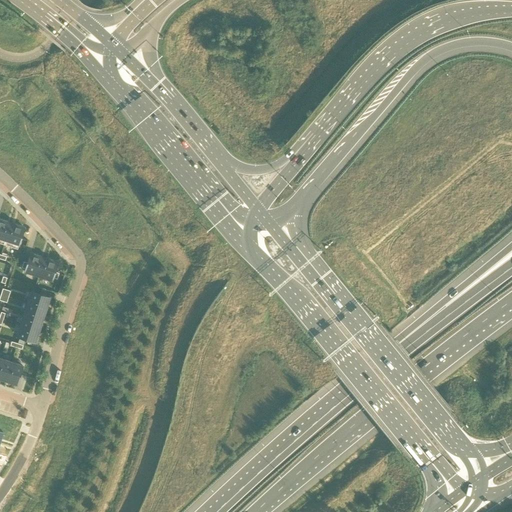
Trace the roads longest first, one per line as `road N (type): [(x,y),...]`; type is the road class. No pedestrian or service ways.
road 1 (primary): [(237,232),(458,494)]
road 2 (motorway): [(256,511),(511,301)]
road 3 (primary): [(477,480),(291,251)]
road 4 (motorway): [(295,203),(424,59),(470,42),(511,47)]
road 5 (motorway): [(511,9),(456,16),(402,42),(297,159)]
road 6 (residential): [(0,176),(81,260),(42,407)]
road 7 (motorway): [(402,351),(215,511)]
road 8 (secondary): [(93,65),(237,232)]
road 9 (motorway): [(511,247),(402,351)]
road 10 (secondary): [(217,159),(124,55)]
road 11 (motorway): [(511,271),(402,351)]
